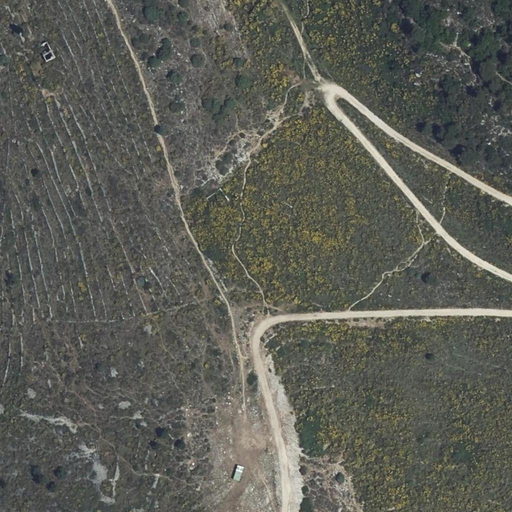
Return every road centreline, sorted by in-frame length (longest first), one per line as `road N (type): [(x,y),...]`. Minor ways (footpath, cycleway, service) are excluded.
road 1 (track): [(511,278),(438,228),(331,105),(332,91)]
road 2 (track): [(267,321),(511,312)]
road 3 (track): [(511,201),(332,91)]
road 4 (track): [(284,511),(284,464),(256,338)]
